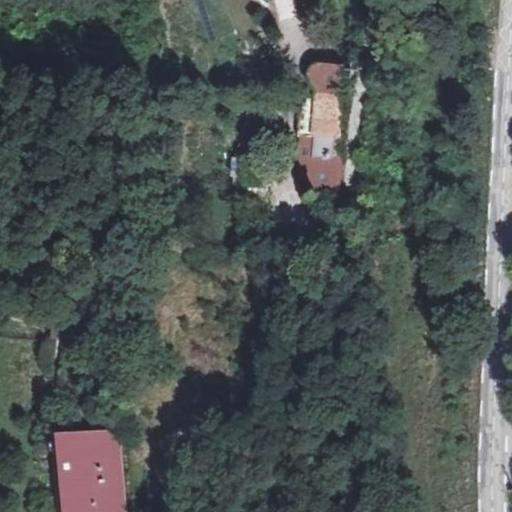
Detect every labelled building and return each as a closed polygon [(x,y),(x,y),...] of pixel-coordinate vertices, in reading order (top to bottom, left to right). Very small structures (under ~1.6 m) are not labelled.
[(305,201),(333,202),(335,164),(332,109),(334,73),(314,72),(308,73),(304,74),(300,77),(299,86),(300,89),(303,92),(308,95),(306,142),(296,142),(294,187),(306,187),(305,201)] [(261,93),(258,76),(249,78),(252,95),(261,93)] [(262,196),(263,167),(240,166),(240,196),(262,196)] [(80,333),(88,301),(73,298),(66,332),(80,333)] [(68,433),(70,475),(92,475),(94,511),(131,509),(128,429),(68,433)] [(71,511),(94,511),(92,475),(70,475),(71,511)]
